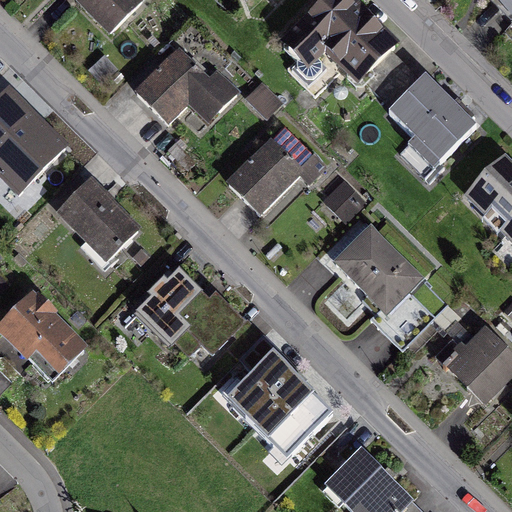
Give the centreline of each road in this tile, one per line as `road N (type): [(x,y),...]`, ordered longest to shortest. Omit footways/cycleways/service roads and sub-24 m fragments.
road 1 (residential): [(484,511),(0,36)]
road 2 (residential): [(387,0),(511,123)]
